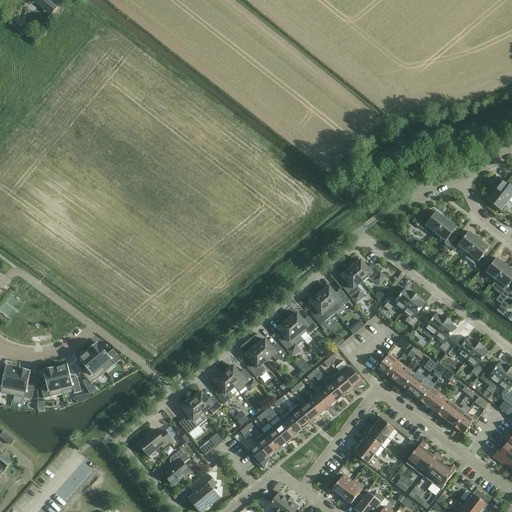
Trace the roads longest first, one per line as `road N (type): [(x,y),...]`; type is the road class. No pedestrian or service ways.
road 1 (residential): [(511,351),(366,238),(119,441),(177,511)]
road 2 (residential): [(302,490),(379,391),(511,491)]
